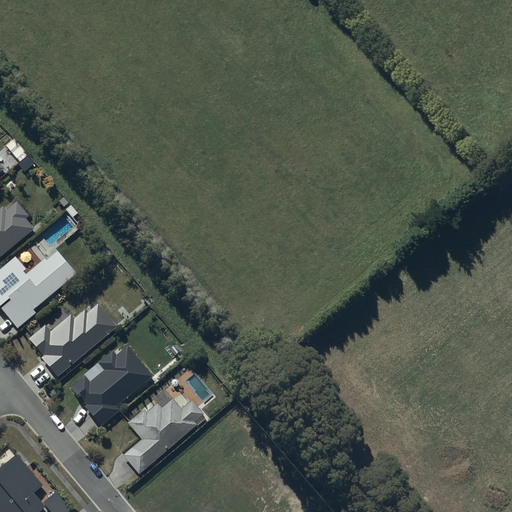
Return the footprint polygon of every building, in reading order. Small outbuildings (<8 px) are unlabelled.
[(16,139),(6,147),(19,162),(28,154),(16,139)] [(50,202),(35,187),(29,192),(33,197),(28,201),(34,208),(38,204),(42,209),(50,202)] [(0,209),(0,259),(36,229),(14,203),(4,211),(2,208),(0,209)] [(30,276),(14,259),(0,271),(0,310),(19,330),(77,275),(55,252),(30,276)] [(73,314),(51,333),(46,328),(30,341),(59,377),(117,330),(97,305),(78,320),(73,314)] [(116,356),(114,353),(99,365),(104,371),(90,382),(86,377),(72,388),(102,426),(120,412),(117,408),(153,379),(128,347),(116,356)] [(166,390),(128,423),(142,440),(124,456),(141,475),(205,419),(191,402),(183,409),(166,390)] [(0,463),(0,511),(38,511),(43,507),(47,511),(60,511),(66,507),(51,492),(42,501),(35,494),(44,485),(12,452),(0,463)]
